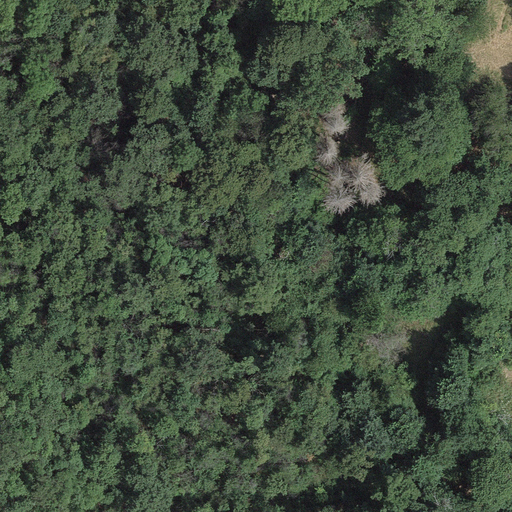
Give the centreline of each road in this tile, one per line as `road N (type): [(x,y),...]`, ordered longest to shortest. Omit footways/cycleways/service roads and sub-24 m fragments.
road 1 (track): [(284,511),(263,215),(298,33),(345,0)]
road 2 (track): [(353,0),(402,38),(509,220),(511,239)]
